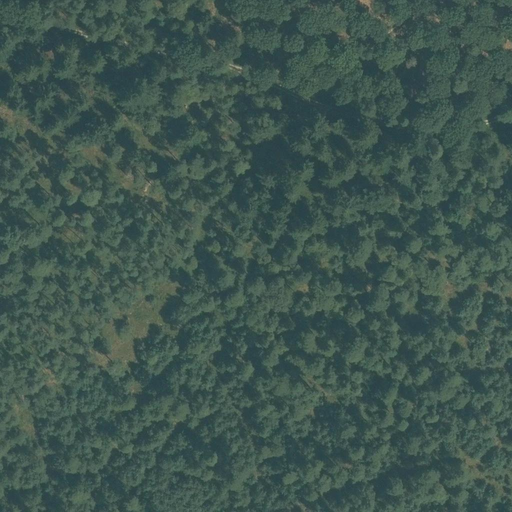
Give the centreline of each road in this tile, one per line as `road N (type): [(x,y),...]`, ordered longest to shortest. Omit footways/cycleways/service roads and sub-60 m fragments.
road 1 (track): [(0,14),(232,67),(320,112),(413,126),(511,112)]
road 2 (track): [(425,0),(304,107),(200,219)]
